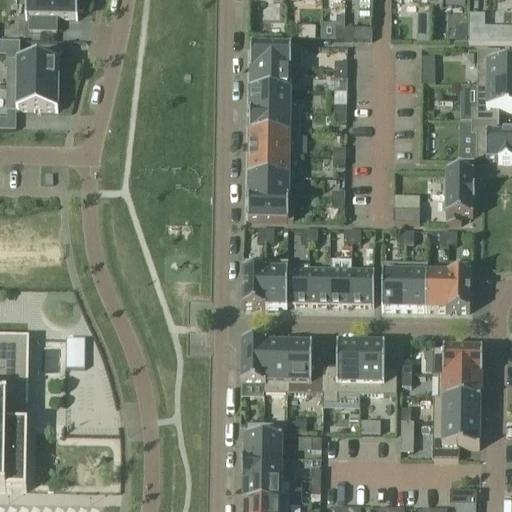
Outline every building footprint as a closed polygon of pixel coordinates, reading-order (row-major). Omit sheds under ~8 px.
[(25,0),(25,22),(27,22),(30,22),(29,35),(56,36),(56,22),(76,23),(77,23),(77,15),(82,15),(82,0),(25,0)] [(429,0),(430,4),(429,9),(442,10),(442,5),(468,5),(468,0),(429,0)] [(484,19),(468,19),(467,48),(501,48),(501,47),(502,32),(484,32),(484,19)] [(336,44),(344,44),(344,32),(336,31),(336,44)] [(344,32),(344,44),(348,44),(353,44),(353,32),(344,32)] [(418,32),(418,45),(428,45),(429,33),(418,32)] [(17,65),(17,64),(19,65),(19,46),(0,45),(0,57),(8,58),(7,65),(17,65)] [(251,51),(250,73),(291,74),(291,73),(301,73),(302,53),(302,51),(292,51),(251,51)] [(477,92),(511,91),(511,69),(498,69),(498,55),(473,55),(473,69),(477,69),(477,92)] [(17,65),(7,65),(7,90),(57,90),(58,67),(58,65),(19,65),(17,64),(17,65)] [(335,66),(334,75),(347,75),(347,66),(346,66),(335,66)] [(250,73),(250,95),(291,95),(291,74),(250,73)] [(347,75),(334,75),(334,83),(347,83),(347,75)] [(436,76),(422,76),(422,89),(435,89),(436,76)] [(57,90),(7,90),(7,114),(16,114),(16,115),(57,116),(57,114),(57,90)] [(476,114),(498,115),(511,115),(511,91),(477,92),(476,114)] [(250,95),(249,116),(300,117),(300,116),(290,116),(291,95),(250,95)] [(334,109),(334,118),(346,118),(346,109),(334,109)] [(472,114),(471,126),(497,127),(498,115),(476,114),(472,114)] [(249,116),(249,138),(300,139),(300,117),(249,116)] [(346,118),(334,118),(334,126),(346,126),(346,118)] [(476,139),(497,139),(497,127),(471,126),(471,139),(476,139)] [(249,138),(249,160),(299,160),(300,139),(249,138)] [(511,139),(497,139),(476,139),(475,165),(498,166),(498,167),(511,167),(511,139)] [(333,153),(333,161),(345,161),(346,153),(333,153)] [(249,160),(248,181),(294,182),(294,161),(299,161),(299,160),(249,160)] [(345,161),(333,161),(333,169),(345,170),(345,161)] [(447,222),(447,228),(447,229),(461,229),(461,222),(472,222),(473,208),(474,208),(474,192),(473,192),(473,178),(446,177),(445,222),(447,222)] [(248,181),(248,203),(294,204),(294,203),(289,203),(289,183),(294,183),(294,182),(248,181)] [(332,196),(332,204),(345,204),(345,196),(332,196)] [(0,197),(0,248),(11,248),(12,198),(0,197)] [(294,204),(248,203),(248,225),(293,226),(294,204)] [(345,204),(332,204),(332,212),(344,213),(345,204)] [(393,228),(419,228),(419,215),(394,215),(393,215),(393,228)] [(257,246),(266,246),(266,234),(257,233),(257,235),(257,246)] [(266,234),(266,246),(274,246),(274,234),(266,234)] [(300,247),(309,247),(309,234),(301,234),(300,247)] [(309,234),(309,247),(317,247),(318,235),(309,234)] [(344,247),(352,248),(352,235),(344,235),(344,247)] [(352,235),(352,248),(360,248),(361,235),(352,235)] [(397,249),(405,249),(405,236),(397,236),(397,249)] [(405,236),(405,249),(414,249),(414,236),(405,236)] [(440,250),(448,250),(448,237),(440,237),(440,250)] [(448,237),(448,250),(456,250),(457,238),(457,237),(448,237)] [(242,312),(264,313),(265,265),(244,265),(243,265),(242,312)] [(265,265),(264,313),(287,313),(287,309),(286,309),(287,271),(287,266),(266,265),(265,265)] [(381,315),(404,315),(405,268),(382,268),(382,278),(381,315)] [(404,315),(425,316),(426,278),(427,278),(427,269),(405,268),(404,315)] [(308,271),(287,271),(286,309),(287,309),(308,310),(308,271)] [(309,271),(308,271),(308,310),(329,310),(330,276),(309,276),(309,271)] [(352,277),(330,276),(329,310),(351,311),(352,277)] [(374,277),(352,277),(351,311),(373,311),(374,277)] [(425,316),(447,316),(448,279),(427,278),(426,278),(425,316)] [(448,279),(447,316),(469,317),(470,280),(470,279),(448,279)] [(0,341),(0,494),(26,495),(29,342),(0,341)] [(65,372),(85,373),(85,342),(65,342),(65,372)] [(241,390),(263,390),(264,390),(265,349),(266,349),(266,347),(241,347),(241,390)] [(266,349),(265,349),(264,390),(263,390),(263,398),(287,398),(288,349),(266,349)] [(288,349),(287,398),(322,399),(323,399),(324,373),(311,373),(312,350),(288,349)] [(337,399),(360,400),(361,350),(337,349),(336,373),(324,373),(323,399),(322,399),(322,409),(337,409),(337,399)] [(396,400),(397,374),(384,374),(384,350),(361,350),(360,400),(396,400)] [(480,381),(482,381),(482,355),(433,354),(432,380),(438,380),(438,379),(480,380),(480,381)] [(412,366),(402,366),(401,379),(411,379),(412,366)] [(401,379),(401,392),(411,392),(411,379),(401,379)] [(480,381),(480,380),(438,379),(438,380),(438,402),(438,403),(480,404),(480,381)] [(438,402),(433,402),(433,427),(480,428),(480,404),(438,403),(438,402)] [(401,413),(401,427),(411,427),(411,414),(401,413)] [(361,427),(361,439),(365,439),(379,439),(379,427),(361,427)] [(400,439),(400,456),(412,456),(412,427),(411,427),(401,427),(400,439)] [(480,428),(433,427),(432,465),(458,465),(458,453),(479,453),(480,428)] [(246,429),(246,441),(271,442),(271,429),(246,429)] [(271,429),(271,442),(282,442),(282,429),(271,429)] [(271,442),(246,441),(244,442),(244,463),(244,464),(281,464),(281,463),(282,442),(271,442)] [(311,443),(311,456),(321,456),(321,443),(311,443)] [(244,464),(244,463),(242,463),(241,487),(244,487),(244,486),(285,487),(285,485),(286,464),(281,463),(281,464),(244,464)] [(321,487),(321,474),(311,474),(310,487),(321,487)] [(285,487),(244,486),(244,487),(243,508),(290,508),(290,486),(285,485),(285,487)] [(310,487),(310,500),(320,500),(321,487),(310,487)] [(450,496),(450,509),(454,509),(475,510),(476,497),(476,496),(450,496)]
